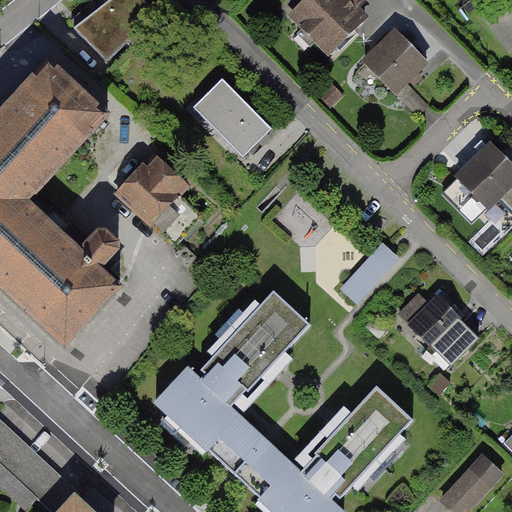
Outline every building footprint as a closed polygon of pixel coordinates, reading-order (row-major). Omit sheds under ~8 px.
[(139,0),(114,0),(75,34),(107,70),(160,24),(139,0)] [(279,0),(275,4),(329,60),(378,14),(365,0),(279,0)] [(431,69),(395,35),(363,68),(399,102),(431,69)] [(108,117),(50,62),(41,72),(37,72),(27,82),(28,86),(0,115),(0,285),(65,345),(119,287),(101,271),(119,252),(119,245),(106,232),(99,233),(81,252),(28,203),(108,117)] [(225,86),(194,117),(241,164),(273,133),(225,86)] [(481,222),(511,193),(511,169),(494,150),(451,190),(481,222)] [(147,163),(118,194),(175,247),(203,218),(180,196),(188,187),(156,158),(149,166),(147,163)] [(196,259),(184,247),(176,257),(188,268),(196,259)] [(403,266),(385,248),(339,295),(357,313),(403,266)] [(437,349),(460,326),(431,297),(401,327),(431,356),(437,349)] [(243,475),(263,453),(230,424),(310,336),(272,303),(194,390),(184,381),(154,416),(205,462),(215,451),(243,475)] [(479,344),(460,326),(437,349),(455,368),(479,344)] [(299,485),(263,453),(243,475),(269,499),(257,511),(342,511),(415,432),(377,398),(299,485)] [(0,421),(0,465),(48,510),(70,486),(0,421)] [(439,504),(447,511),(477,511),(509,479),(485,456),(439,504)] [(89,511),(76,499),(64,511),(89,511)]
